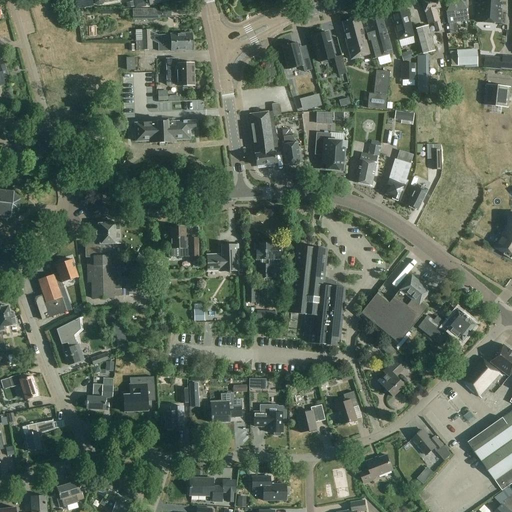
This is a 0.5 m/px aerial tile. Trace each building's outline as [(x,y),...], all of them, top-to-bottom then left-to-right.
[(442,32),(436,10),(440,9),(437,0),(424,0),(422,1),(425,13),(429,25),(435,23),(438,33),(442,32)] [(465,0),(444,0),(446,12),(447,12),(450,34),(458,32),(456,23),(468,22),(466,10),(467,10),(465,0)] [(500,24),(501,4),(498,4),(498,0),(477,0),(476,23),(500,24)] [(398,41),(414,37),(405,5),(389,10),(398,41)] [(134,20),(166,19),(166,9),(133,10),(134,20)] [(374,60),(393,55),(381,12),(365,17),(368,28),(365,29),(374,60)] [(88,37),(92,38),(96,13),(91,13),(88,37)] [(364,36),(359,19),(342,23),(346,36),(344,36),(351,60),(371,55),(366,36),(364,36)] [(424,55),(435,52),(428,26),(417,30),(424,55)] [(141,30),(136,30),(136,41),(152,41),(153,41),(154,42),(158,44),(158,45),(193,43),(192,34),(170,35),(170,36),(160,36),(151,32),(153,32),(153,30),(141,30)] [(317,59),(319,59),(325,57),(326,57),(329,56),(334,55),(328,34),(327,30),(323,31),(319,32),(318,32),(312,34),(310,34),(311,38),(317,59)] [(153,50),(153,41),(152,41),(136,41),(136,51),(153,50)] [(193,43),(158,45),(158,52),(171,51),(171,52),(193,51),(193,43)] [(297,43),(282,47),(288,70),(302,66),(304,72),(312,70),(308,54),(301,56),(297,43)] [(453,51),(450,52),(452,67),(458,66),(458,67),(478,66),(477,50),(457,51),(457,52),(453,51)] [(401,55),(403,62),(414,58),(412,51),(401,55)] [(420,57),(417,57),(417,92),(428,92),(429,57),(420,57)] [(126,70),(134,70),(134,58),(126,58),(126,70)] [(178,87),(194,86),(194,64),(178,65),(178,59),(166,60),(167,85),(178,85),(178,87)] [(338,60),(335,61),(338,72),(341,72),(345,70),(342,59),(338,60)] [(483,60),(484,75),(511,73),(511,63),(510,64),(510,59),(483,60)] [(416,64),(406,64),(405,64),(402,64),(402,79),(408,79),(416,79),(416,64)] [(385,111),(389,73),(376,72),(374,95),(369,95),(367,109),(385,111)] [(509,109),(511,88),(487,85),(485,106),(509,109)] [(167,92),(158,92),(158,102),(167,101),(167,92)] [(297,100),(300,114),(312,112),(309,97),(297,100)] [(272,113),(250,116),(255,155),(254,155),(256,167),(276,164),(274,153),(273,153),(273,149),(274,149),(277,149),(275,138),(275,137),(275,133),(273,121),(272,113)] [(332,125),(332,114),(317,113),(317,125),(332,125)] [(395,114),(394,121),(401,122),(402,115),(395,114)] [(196,130),(196,121),(167,123),(167,122),(157,123),(135,124),(135,128),(131,128),(131,140),(136,139),(136,142),(151,142),(151,144),(176,143),(175,140),(190,140),(190,138),(194,138),(193,130),(196,130)] [(348,142),(340,142),(329,141),(330,135),(317,134),(315,155),(323,155),(322,166),(327,166),(327,171),(343,172),(345,149),(347,149),(348,142)] [(294,143),(293,136),(283,137),(284,145),(282,145),(285,165),(294,164),(296,165),(299,163),(300,163),(297,143),(294,143)] [(379,157),(381,147),(371,145),(369,155),(361,153),(360,160),(359,160),(355,183),(371,187),(376,164),(376,163),(377,157),(379,157)] [(434,171),(441,171),(440,151),(441,151),(441,145),(433,145),(434,171)] [(399,201),(407,182),(406,182),(410,166),(395,161),(390,177),(397,179),(395,183),(389,180),(386,188),(388,188),(385,195),(392,198),(391,200),(397,202),(398,201),(399,201)] [(406,207),(417,212),(427,191),(417,186),(414,192),(412,192),(410,196),(411,198),(406,207)] [(0,215),(9,216),(9,217),(10,218),(12,217),(11,217),(12,216),(18,211),(19,211),(20,210),(18,209),(19,202),(20,201),(20,199),(19,200),(13,193),(15,192),(13,190),(12,192),(1,191),(1,189),(0,188),(0,215)] [(445,238),(453,219),(458,221),(468,199),(443,188),(425,229),(445,238)] [(511,215),(510,216),(510,217),(509,231),(506,236),(498,249),(505,253),(504,255),(511,259),(511,258),(511,215)] [(113,282),(112,244),(120,244),(120,224),(94,224),(95,244),(86,244),(86,258),(87,257),(88,283),(92,283),(92,299),(113,299),(113,297),(120,296),(120,281),(113,282)] [(184,239),(184,228),(170,229),(171,249),(180,249),(180,258),(198,257),(197,239),(184,239)] [(238,263),(238,245),(221,246),(222,255),(207,256),(208,272),(219,271),(220,272),(238,272),(238,275),(244,275),(244,263),(238,263)] [(276,246),(276,245),(260,245),(260,251),(256,251),(256,260),(261,260),(261,265),(260,265),(260,279),(271,279),(271,263),(270,263),(270,260),(274,260),(274,258),(280,258),(280,252),(282,252),(282,246),(280,246),(276,246)] [(310,248),(296,247),(290,314),(312,316),(309,344),(339,347),(344,289),(335,288),(331,288),(331,286),(324,282),(324,278),(323,278),(326,250),(310,248)] [(59,276),(61,283),(77,278),(71,260),(55,266),(58,274),(56,274),(57,277),(59,276)] [(71,311),(61,283),(59,276),(57,277),(56,274),(37,281),(42,297),(35,299),(42,321),(71,311)] [(429,307),(422,302),(430,292),(411,277),(390,302),(378,293),(359,316),(397,347),(429,307)] [(256,303),(256,284),(247,284),(247,303),(256,303)] [(204,322),(203,305),(193,305),(194,322),(204,322)] [(9,315),(7,307),(0,308),(0,307),(0,370),(8,369),(9,369),(0,331),(5,330),(5,327),(15,325),(13,314),(9,315)] [(475,325),(458,311),(447,325),(437,317),(434,321),(427,316),(418,328),(440,345),(447,337),(451,340),(454,336),(462,342),(475,325)] [(77,346),(74,336),(81,330),(80,319),(84,317),(83,316),(57,330),(62,344),(62,347),(63,347),(63,345),(68,344),(69,348),(63,351),(68,366),(84,360),(78,345),(77,346)] [(390,357),(396,352),(388,343),(382,348),(390,357)] [(509,377),(511,373),(511,352),(504,346),(489,365),(481,358),(461,380),(482,399),(503,373),(509,377)] [(93,366),(108,361),(106,354),(90,359),(93,366)] [(393,397),(404,386),(395,377),(404,369),(396,360),(386,369),(389,371),(378,381),(393,397)] [(341,377),(342,381),(343,382),(353,379),(351,373),(341,377)] [(22,380),(20,375),(0,381),(3,389),(21,384),(25,399),(38,396),(32,377),(22,380)] [(154,377),(145,377),(130,378),(130,386),(130,393),(130,395),(126,395),(127,399),(127,402),(124,402),(124,412),(126,412),(127,412),(127,414),(134,413),(134,412),(134,411),(142,411),(143,411),(143,403),(147,402),(147,401),(146,388),(154,387),(154,385),(154,377)] [(250,379),(250,389),(258,389),(258,387),(258,381),(258,379),(250,379)] [(112,399),(113,387),(102,386),(102,385),(93,384),(92,397),(86,397),(85,409),(104,411),(105,399),(112,399)] [(180,404),(188,404),(187,389),(180,390),(180,404)] [(341,424),(355,420),(352,408),(358,406),(353,392),(343,395),(345,402),(335,405),(341,424)] [(511,399),(510,403),(511,403),(511,412),(468,443),(495,481),(503,491),(511,484),(511,399)] [(229,407),(228,402),(211,403),(212,424),(229,423),(229,418),(242,417),(241,404),(233,405),(233,407),(229,407)] [(287,406),(278,406),(278,405),(260,405),(259,413),(254,412),(253,426),(268,427),(267,433),(274,433),(274,435),(275,436),(280,436),(281,435),(281,433),(282,433),(283,422),(287,422),(287,406)] [(317,431),(315,423),(325,420),(321,405),(311,408),(311,411),(296,415),(300,433),(310,431),(310,432),(317,431)] [(162,425),(165,425),(165,430),(177,429),(177,425),(183,425),(183,407),(170,407),(170,412),(161,412),(162,425)] [(471,416),(464,420),(468,428),(475,425),(471,416)] [(26,441),(24,441),(26,452),(28,451),(29,452),(40,450),(37,435),(54,430),(53,420),(26,426),(27,434),(25,434),(26,441)] [(436,436),(431,440),(423,431),(413,439),(427,455),(435,448),(445,460),(451,455),(436,436)] [(7,456),(14,455),(12,446),(5,448),(7,456)] [(393,470),(387,455),(375,460),(374,459),(367,462),(370,469),(360,473),(364,484),(374,480),(374,478),(393,470)] [(270,485),(270,477),(252,477),(252,488),(263,488),(263,501),(286,501),(286,496),(287,496),(289,494),(289,489),(287,487),(286,487),(286,485),(270,485)] [(222,502),(222,487),(213,487),(213,479),(190,478),(189,496),(212,496),(212,502),(222,502)] [(78,482),(57,489),(60,499),(57,499),(60,508),(78,502),(78,501),(84,499),(81,492),(78,482)] [(503,492),(495,498),(502,505),(506,501),(511,497),(511,490),(511,491),(509,488),(503,492)] [(104,499),(101,505),(112,511),(111,511),(134,511),(135,510),(128,507),(129,502),(108,490),(104,499)] [(45,511),(45,496),(31,497),(31,511),(45,511)] [(359,511),(367,511),(365,501),(351,503),(352,510),(342,511),(359,511)] [(511,511),(508,509),(511,506),(506,501),(495,511),(511,511)]
